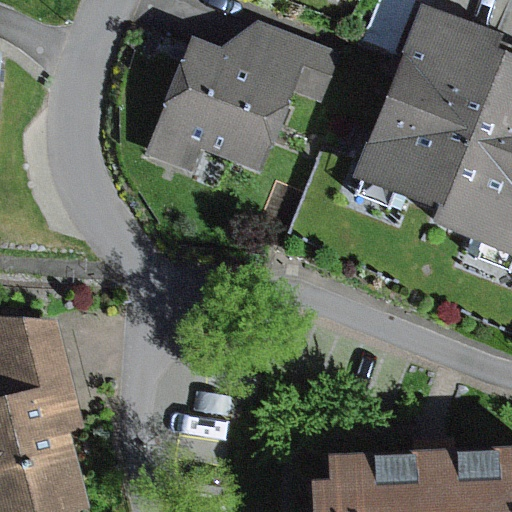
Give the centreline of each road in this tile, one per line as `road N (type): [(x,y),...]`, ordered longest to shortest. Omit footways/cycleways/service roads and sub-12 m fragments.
road 1 (residential): [(170,306),(197,292),(285,296),(511,375)]
road 2 (residential): [(170,306),(89,197),(76,135),(83,80),(113,0)]
road 3 (residential): [(149,511),(134,454),(137,408),(155,331),(170,306)]
